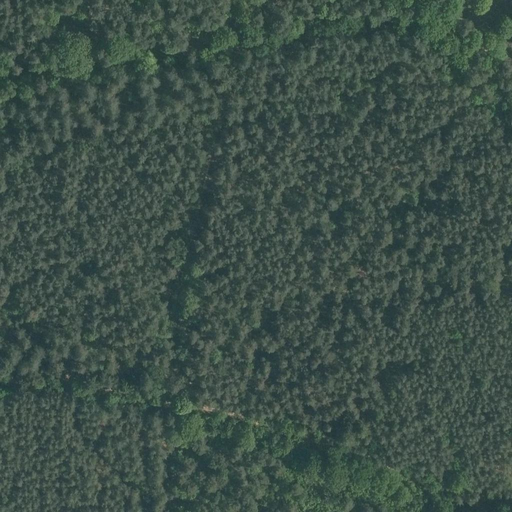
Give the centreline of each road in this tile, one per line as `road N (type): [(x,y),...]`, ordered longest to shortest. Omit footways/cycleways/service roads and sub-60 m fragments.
road 1 (track): [(167,400),(308,435),(497,511)]
road 2 (track): [(511,124),(407,19),(339,23)]
road 3 (track): [(0,380),(167,400)]
road 4 (track): [(112,53),(234,37)]
